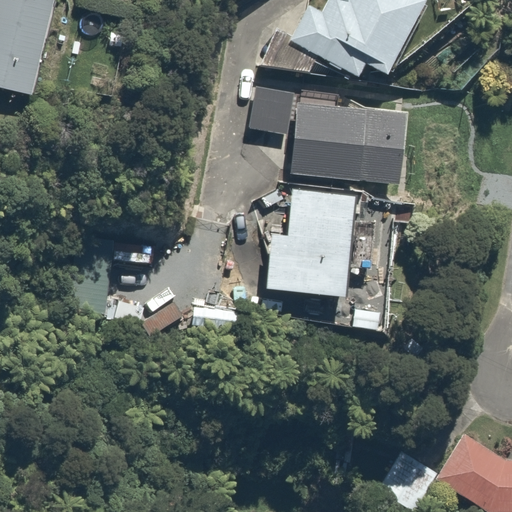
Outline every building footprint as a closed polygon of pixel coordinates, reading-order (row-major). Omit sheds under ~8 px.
[(57,0),(0,0),(0,92),(35,101),(57,0)] [(376,74),(421,2),(417,0),(313,0),(252,64),(301,76),(311,60),(349,84),(361,65),(376,74)] [(294,90),(255,82),(245,131),(284,140),(294,90)] [(397,118),(302,107),(293,177),(388,189),(397,118)] [(352,196),(290,192),(287,241),(270,240),(266,295),(346,300),(352,196)] [(155,233),(109,222),(100,260),(146,271),(155,233)] [(497,462),(459,435),(435,479),(472,511),(511,511),(511,460),(499,462),(497,462)] [(411,511),(414,511),(435,479),(396,455),(375,490),(411,511)]
